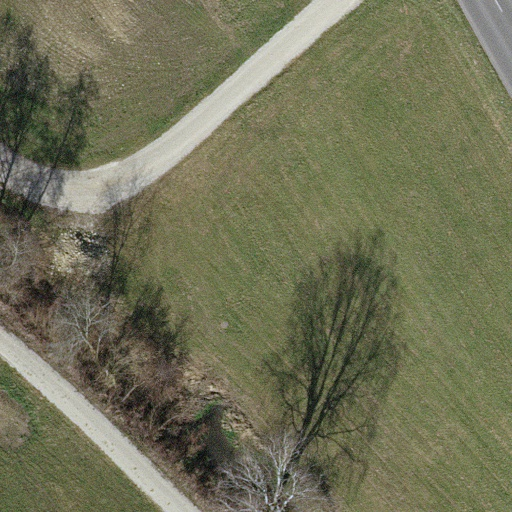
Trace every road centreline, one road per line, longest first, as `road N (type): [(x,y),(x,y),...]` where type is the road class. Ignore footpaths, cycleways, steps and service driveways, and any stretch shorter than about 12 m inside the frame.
road 1 (track): [(0,137),(29,160),(59,169),(104,170),(142,154),(325,0)]
road 2 (track): [(158,511),(0,355)]
